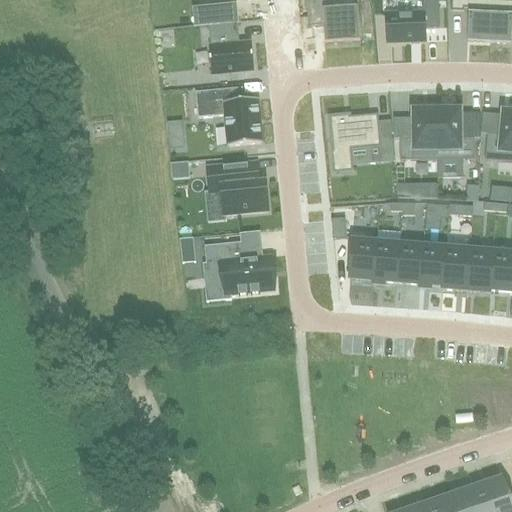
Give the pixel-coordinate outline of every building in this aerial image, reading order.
[(306,0),(308,29),(324,29),(325,47),(360,45),(357,0),(306,0)] [(418,18),(381,19),(381,47),(418,46),(418,33),(433,33),(432,0),(417,1),(418,18)] [(468,43),(490,44),(492,2),(471,1),(470,0),(451,0),(451,13),(464,14),(465,10),(469,11),(468,43)] [(511,2),(492,2),(490,44),(511,46),(511,39),(511,2)] [(237,6),(195,10),(197,28),(238,24),(237,6)] [(222,36),(193,38),(195,59),(194,59),(196,87),(239,83),(236,55),(222,57),(221,48),(223,47),(222,36)] [(243,96),(196,101),(199,127),(226,124),(229,155),(261,151),(257,108),(244,109),(243,96)] [(398,127),(398,157),(418,157),(418,152),(433,152),(433,112),(409,112),(410,127),(398,127)] [(433,112),(433,152),(450,152),(450,156),(470,156),(470,127),(458,127),(457,112),(433,112)] [(487,136),(485,163),(498,164),(511,165),(511,114),(503,114),(501,137),(487,136)] [(353,173),(353,168),(351,152),(381,149),(379,124),(378,116),(348,119),(348,117),(329,119),(333,155),(331,155),(333,175),(353,173)] [(258,185),(241,187),(239,167),(208,170),(210,195),(222,194),(225,217),(268,213),(265,184),(258,185)] [(477,203),(478,188),(467,187),(466,203),(477,203)] [(355,201),(354,209),(364,209),(365,202),(355,201)] [(442,201),(441,209),(451,209),(452,201),(442,201)] [(452,201),(451,209),(461,210),(462,202),(452,201)] [(398,203),(398,211),(407,211),(408,204),(398,203)] [(408,204),(407,211),(417,212),(418,204),(408,204)] [(486,205),(485,213),(495,214),(496,206),(486,205)] [(347,240),(345,221),(332,222),(333,242),(347,240)] [(273,293),(270,260),(246,262),(245,245),(204,249),(206,268),(222,266),(225,298),(273,293)] [(340,249),(337,284),(359,286),(361,251),(340,249)] [(361,251),(359,286),(380,287),(383,252),(361,251)] [(383,252),(380,287),(402,289),(404,254),(383,252)] [(404,254),(402,289),(423,291),(426,256),(404,254)] [(426,256),(423,291),(445,292),(447,257),(426,256)] [(447,257),(445,292),(466,294),(469,259),(447,257)] [(469,259),(466,294),(488,295),(490,260),(469,259)] [(493,472),(425,489),(429,504),(497,487),(493,472)] [(511,511),(511,507),(504,485),(480,493),(486,511),(511,511)] [(457,501),(461,511),(486,511),(480,493),(457,501)] [(461,511),(457,501),(435,508),(436,511),(461,511)]
